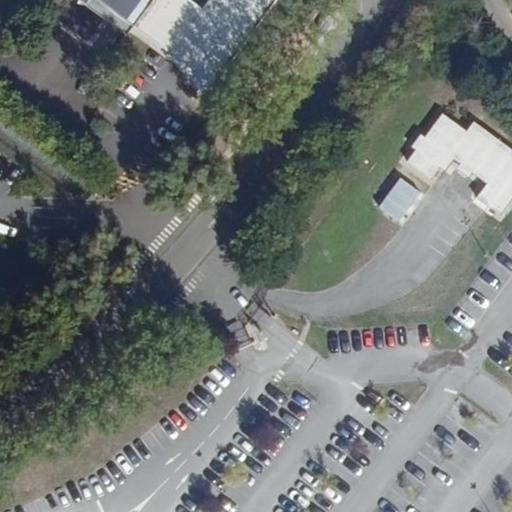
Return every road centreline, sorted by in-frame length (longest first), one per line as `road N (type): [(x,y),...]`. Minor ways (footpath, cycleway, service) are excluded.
road 1 (unclassified): [(379,0),(178,265),(63,367),(0,405)]
road 2 (unknown): [(343,511),(511,285)]
